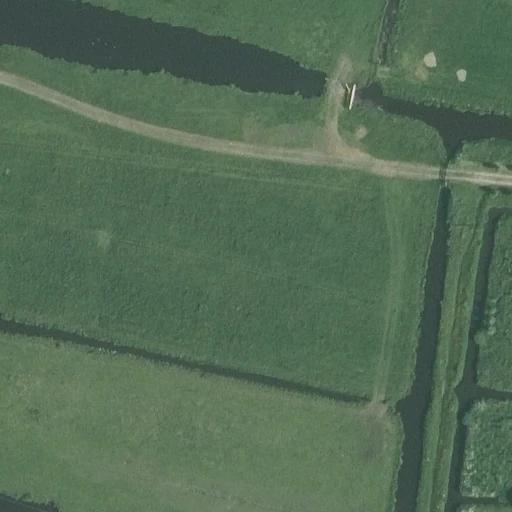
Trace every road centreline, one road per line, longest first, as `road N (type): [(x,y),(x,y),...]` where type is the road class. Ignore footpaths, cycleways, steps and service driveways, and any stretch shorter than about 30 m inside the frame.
road 1 (track): [(334,156),(219,148),(0,77)]
road 2 (track): [(475,174),(334,156)]
